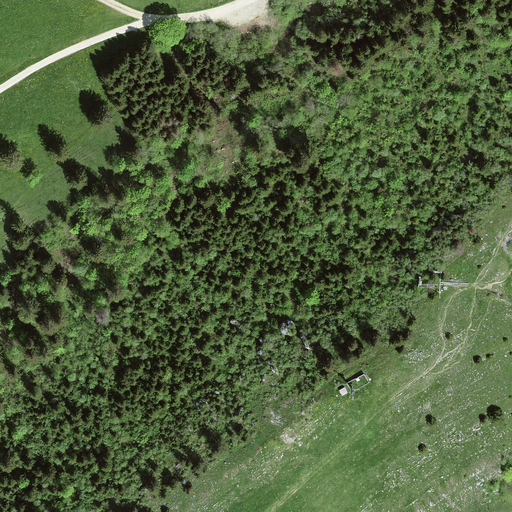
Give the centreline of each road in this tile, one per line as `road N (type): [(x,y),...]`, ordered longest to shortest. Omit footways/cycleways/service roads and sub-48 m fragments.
road 1 (track): [(0,90),(146,17)]
road 2 (track): [(266,511),(381,411)]
